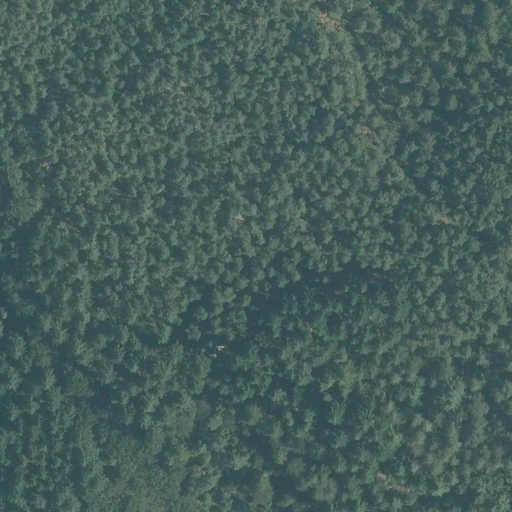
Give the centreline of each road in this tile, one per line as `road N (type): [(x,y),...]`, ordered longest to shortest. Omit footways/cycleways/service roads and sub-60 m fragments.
road 1 (track): [(127,444),(190,387),(235,325),(264,262),(386,155),(397,135)]
road 2 (track): [(397,135),(511,66)]
road 3 (track): [(406,0),(391,120)]
